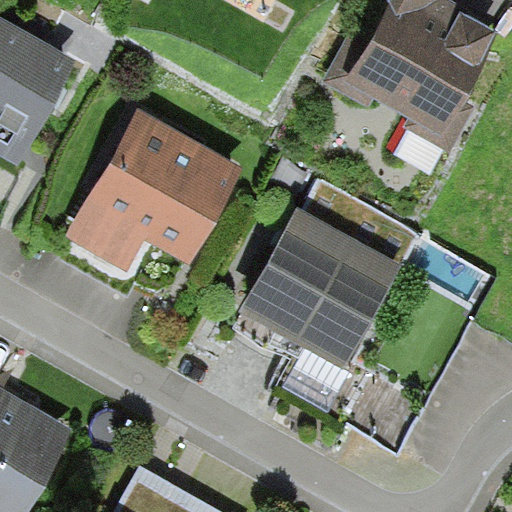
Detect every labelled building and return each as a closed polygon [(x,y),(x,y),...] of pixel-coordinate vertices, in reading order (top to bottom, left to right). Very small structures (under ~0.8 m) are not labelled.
[(75,40),(1,0),(0,0),(0,132),(18,143),(49,88),(75,40)] [(380,0),(360,33),(350,28),(324,71),(369,99),(379,84),(411,103),(401,121),(446,148),(479,94),(465,85),(507,18),(477,0),(380,0)] [(240,151),(138,97),(68,225),(127,258),(146,223),(188,246),(221,187),(240,151)] [(299,189),(242,289),(250,293),(236,318),(290,348),(268,387),(339,426),(343,418),(371,368),(339,350),(392,256),(398,259),(416,227),(321,173),(309,195),(299,189)] [(398,259),(392,256),(339,350),(371,368),(343,418),(402,453),(484,313),(398,259)] [(0,373),(0,494),(23,507),(75,415),(0,373)] [(241,511),(142,460),(114,511),(241,511)]
